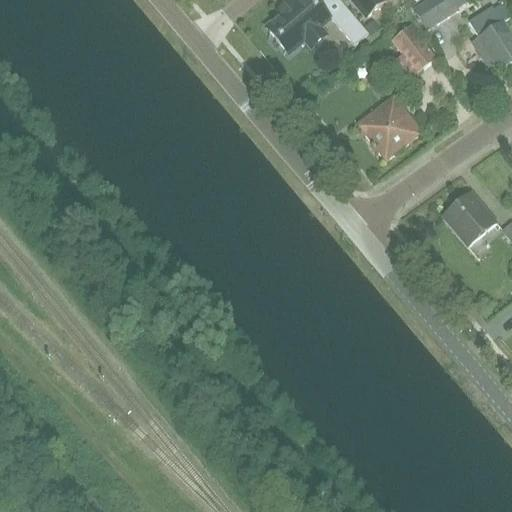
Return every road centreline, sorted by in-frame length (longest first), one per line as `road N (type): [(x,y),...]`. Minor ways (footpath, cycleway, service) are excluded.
road 1 (unclassified): [(356,230),(191,37)]
road 2 (tertiary): [(511,414),(356,230)]
road 3 (tertiary): [(356,230),(511,115)]
